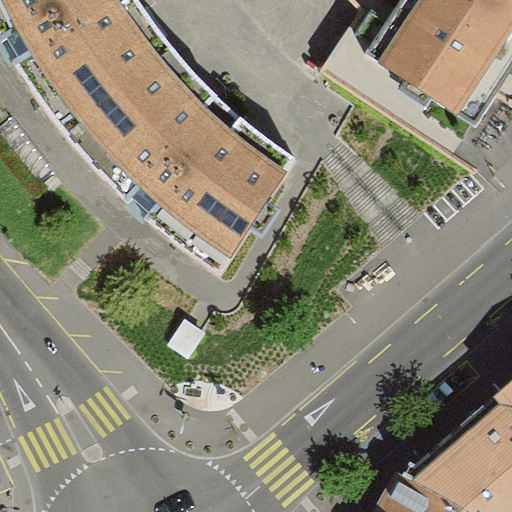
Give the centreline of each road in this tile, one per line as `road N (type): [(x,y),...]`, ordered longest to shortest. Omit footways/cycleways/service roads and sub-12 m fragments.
road 1 (primary): [(511,242),(200,511)]
road 2 (tertiary): [(475,301),(230,511)]
road 3 (secondary): [(123,503),(0,323)]
